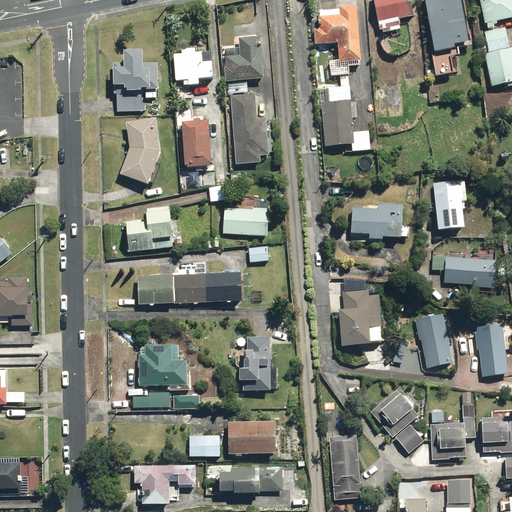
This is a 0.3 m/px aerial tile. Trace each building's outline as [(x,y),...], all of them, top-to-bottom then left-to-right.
[(421,16),(416,0),(367,0),(369,7),(376,5),(383,34),(405,29),(403,20),(421,16)] [(477,42),(467,0),(430,0),(440,77),(461,74),(458,56),(465,55),(464,44),(477,42)] [(501,22),(511,19),(511,0),(483,0),(490,30),(502,28),(501,22)] [(341,76),(351,76),(350,62),(365,60),(359,6),(341,8),(342,12),(323,14),(324,28),(318,29),(319,45),(341,43),(343,60),(332,60),(334,77),(341,76)] [(496,91),(511,87),(511,37),(510,37),(508,26),(502,28),(490,30),(483,32),(486,44),(479,46),(482,56),(488,55),(496,91)] [(226,53),(227,81),(268,78),(265,35),(242,37),(242,52),(226,53)] [(184,54),(175,54),(177,81),(187,81),(188,85),(204,84),(204,77),(219,76),(217,50),(202,51),(202,47),(184,48),(184,54)] [(129,50),(129,62),(115,62),(115,92),(147,92),(147,98),(160,98),(160,62),(150,62),(150,50),(129,50)] [(432,70),(421,70),(421,87),(433,87),(432,70)] [(342,87),(323,88),(328,147),(352,145),(353,153),(374,152),(372,130),(356,132),(351,76),(341,76),(342,87)] [(260,93),(235,94),(238,164),(263,163),(262,155),(271,155),(270,117),(260,118),(260,93)] [(147,100),(119,99),(119,112),(146,113),(147,100)] [(160,118),(130,122),(133,147),(125,174),(153,183),(164,151),(160,118)] [(196,121),(185,121),(187,167),(203,166),(203,171),(216,170),(214,121),(205,121),(205,118),(196,118),(196,121)] [(13,144),(1,144),(1,167),(13,167),(13,144)] [(468,178),(435,183),(443,230),(470,226),(466,201),(472,200),(468,178)] [(229,186),(210,186),(210,203),(229,202),(229,186)] [(407,226),(407,205),(383,204),(383,209),(356,208),(355,233),(373,233),(373,238),(388,239),(388,236),(412,237),(412,227),(407,226)] [(129,221),(131,250),(177,247),(177,243),(184,243),(183,231),(179,232),(178,206),(149,208),(150,220),(129,221)] [(225,206),(223,234),(272,238),(273,209),(225,206)] [(0,264),(14,254),(0,236),(0,264)] [(221,239),(208,239),(208,249),(222,249),(221,239)] [(270,245),(251,245),(251,262),(271,262),(270,245)] [(500,259),(433,255),(432,271),(447,272),(446,283),(478,285),(478,287),(498,288),(499,275),(507,276),(507,263),(500,263),(500,259)] [(141,277),(142,304),(248,299),(246,272),(141,277)] [(0,281),(0,314),(0,316),(32,315),(31,280),(0,281)] [(344,309),(346,346),(376,344),(376,341),(388,340),(385,294),(372,295),(372,290),(346,291),(347,309),(344,309)] [(457,363),(446,314),(419,321),(430,369),(457,363)] [(510,375),(506,323),(480,325),(484,377),(510,375)] [(243,380),(243,390),(270,391),(271,337),(248,337),(248,349),(245,349),(245,368),(240,368),(240,379),(243,380)] [(142,346),(143,386),(190,386),(190,360),(177,360),(176,345),(142,346)] [(0,368),(0,404),(10,405),(9,369),(0,368)] [(511,380),(499,379),(498,394),(511,395),(511,380)] [(496,382),(482,380),(481,390),(494,392),(496,382)] [(424,414),(401,387),(371,412),(394,440),(398,437),(412,454),(427,442),(412,424),(424,414)] [(135,397),(135,408),(172,408),(172,393),(151,393),(151,396),(141,396),(141,390),(131,390),(131,397),(135,397)] [(199,396),(174,396),(174,408),(199,409),(199,396)] [(470,459),(471,427),(478,427),(478,406),(465,405),(464,418),(467,418),(467,423),(448,422),(448,414),(433,413),(432,460),(440,460),(440,464),(454,464),(454,458),(470,459)] [(511,418),(485,416),(484,426),(488,427),(487,442),(510,444),(509,453),(511,453),(511,418)] [(280,421),(231,421),(231,455),(280,455),(280,421)] [(220,435),(190,436),(190,457),(220,456),(220,435)] [(361,438),(333,440),(336,501),(369,499),(368,482),(363,482),(361,438)] [(501,476),(511,476),(511,457),(507,457),(507,465),(486,464),(485,483),(500,484),(501,476)] [(0,465),(0,490),(27,491),(27,465),(0,465)] [(200,465),(137,466),(138,482),(145,482),(146,504),(174,504),(174,482),(183,481),(183,484),(200,484),(200,465)] [(225,472),(225,491),(286,491),(285,468),(235,468),(235,472),(225,472)] [(474,511),(475,507),(473,507),(474,482),(450,481),(448,511),(428,511),(429,502),(407,501),(406,511),(474,511)] [(502,508),(502,511),(511,511),(511,496),(510,497),(511,507),(502,508)] [(277,511),(278,502),(257,501),(256,511),(277,511)]
